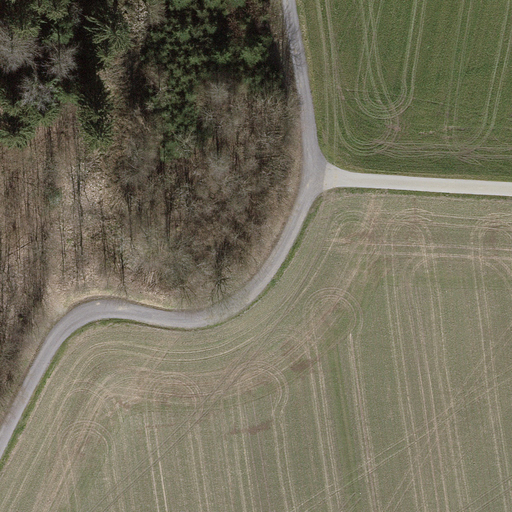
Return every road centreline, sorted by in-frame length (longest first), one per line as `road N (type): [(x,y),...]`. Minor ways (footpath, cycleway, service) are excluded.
road 1 (track): [(291,0),(317,179),(264,276),(230,306),(192,318),(97,308),(74,318),(0,452)]
road 2 (track): [(317,179),(511,190)]
